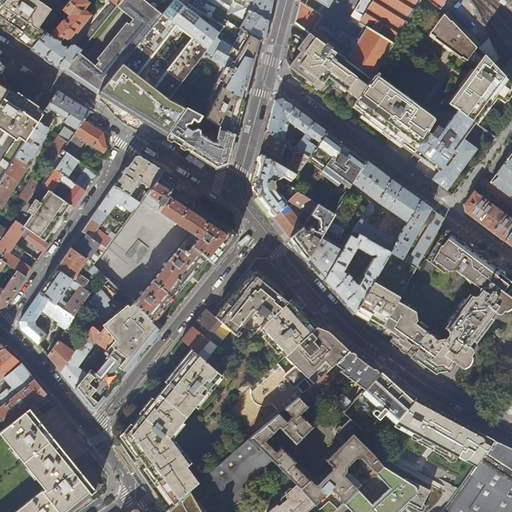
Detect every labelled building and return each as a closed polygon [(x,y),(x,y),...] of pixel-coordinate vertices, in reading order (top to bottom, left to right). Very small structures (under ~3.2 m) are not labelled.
[(33,46),(45,32),(58,15),(36,0),(4,0),(0,6),(0,23),(13,32),(33,46)] [(50,36),(45,32),(33,46),(31,49),(48,61),(64,71),(78,54),(110,14),(105,10),(76,45),(78,50),(73,46),(63,49),(67,44),(68,40),(69,40),(74,35),(75,36),(81,29),(79,28),(83,23),(85,24),(90,17),(83,11),(87,5),(87,3),(83,0),(70,0),(62,10),(69,16),(64,22),(63,20),(50,36)] [(161,14),(143,0),(132,14),(97,59),(99,61),(95,66),(88,62),(75,79),(97,94),(161,14)] [(216,22),(180,0),(172,0),(161,14),(97,94),(98,95),(100,93),(106,100),(108,98),(115,105),(116,103),(123,110),(124,108),(131,115),(133,114),(140,120),(141,119),(148,125),(168,99),(190,70),(202,55),(224,26),(216,22)] [(121,0),(119,3),(126,9),(133,0),(121,0)] [(132,14),(143,0),(133,0),(126,9),(132,14)] [(271,0),(231,0),(233,1),(268,21),(270,10),(272,1),(271,0)] [(373,74),(419,0),(363,0),(357,11),(363,16),(359,21),(367,26),(352,51),(346,47),(346,46),(315,25),(322,14),(300,2),(298,10),(295,22),(309,32),(371,78),(373,74)] [(428,0),(440,9),(445,0),(428,0)] [(266,33),(268,21),(233,1),(227,10),(232,13),(243,20),(239,28),(259,40),(264,42),(266,33)] [(511,84),(505,77),(477,47),(451,20),(444,13),(430,32),(436,36),(435,37),(461,56),(462,55),(476,66),(449,103),(458,109),(474,122),(496,93),(506,101),(511,92),(511,84)] [(220,17),(216,22),(224,26),(227,22),(220,17)] [(453,18),(451,20),(477,47),(479,45),(453,18)] [(256,52),(259,40),(239,28),(228,21),(227,22),(224,26),(202,55),(222,67),(215,83),(243,99),(248,82),(256,52)] [(353,104),(371,78),(309,32),(304,40),(296,34),(291,36),(288,49),(286,58),(292,76),(326,101),(345,115),(353,104)] [(69,75),(83,58),(78,54),(64,71),(69,75)] [(88,62),(83,58),(69,75),(72,77),(75,79),(88,62)] [(215,83),(190,70),(168,99),(186,108),(201,116),(209,120),(234,134),(239,117),(243,99),(215,83)] [(435,119),(373,74),(371,78),(353,104),(416,150),(427,131),(435,119)] [(52,100),(42,114),(25,141),(10,165),(7,170),(0,181),(0,237),(1,238),(2,237),(7,230),(0,225),(0,208),(1,209),(28,165),(25,163),(29,158),(30,159),(46,135),(45,134),(53,121),(45,116),(50,109),(65,118),(63,121),(77,130),(84,120),(83,120),(90,110),(73,100),(58,90),(52,100)] [(8,91),(0,103),(0,129),(16,140),(18,137),(25,141),(42,114),(36,110),(38,107),(16,92),(14,95),(8,91)] [(270,119),(266,134),(282,141),(287,121),(304,134),(293,148),(307,157),(308,155),(326,131),(307,117),(282,98),(275,101),(270,119)] [(166,137),(186,108),(168,99),(148,125),(166,137)] [(198,122),(201,116),(186,108),(166,137),(178,144),(189,151),(200,134),(200,130),(196,128),(192,129),(191,130),(186,128),(186,125),(191,124),(193,121),(196,123),(198,122)] [(477,149),(463,138),(474,122),(458,109),(439,135),(436,133),(440,127),(437,125),(431,134),(427,131),(416,150),(440,168),(431,180),(437,184),(446,191),(453,181),(465,165),(477,149)] [(84,120),(77,130),(73,134),(62,150),(66,153),(72,157),(84,141),(103,152),(106,148),(103,132),(94,127),(84,120)] [(227,162),(231,149),(234,134),(209,120),(200,134),(189,151),(216,167),(227,162)] [(55,159),(62,150),(73,134),(64,128),(42,157),(52,164),(55,159)] [(346,146),(326,131),(308,155),(321,164),(326,156),(348,172),(343,181),(350,186),(352,183),(365,161),(346,146)] [(284,142),(282,141),(266,134),(263,143),(262,149),(297,170),(307,157),(293,148),(284,142)] [(511,151),(489,183),(509,197),(511,193),(511,151)] [(77,161),(72,157),(66,153),(60,162),(55,159),(52,164),(51,165),(66,177),(77,161)] [(282,178),(288,182),(294,174),(261,153),(258,163),(253,182),(254,187),(255,194),(273,216),(286,203),(285,203),(286,201),(284,198),(287,196),(283,190),(280,193),(277,190),(275,190),(274,191),(274,190),(274,189),(273,183),(274,180),(276,181),(282,178)] [(123,172),(113,186),(129,196),(139,181),(150,188),(163,170),(149,161),(140,156),(133,158),(123,172)] [(348,172),(326,156),(321,164),(323,166),(320,170),(338,183),(341,179),(343,181),(348,172)] [(0,161),(0,166),(7,170),(10,165),(2,159),(0,161)] [(367,223),(376,207),(376,205),(370,201),(353,230),(389,252),(415,268),(429,244),(436,232),(444,219),(438,214),(416,198),(381,172),(365,161),(352,183),(407,221),(395,240),(367,223)] [(47,171),(51,174),(48,178),(44,175),(39,183),(70,205),(74,207),(78,201),(85,192),(70,180),(66,177),(51,165),(47,171)] [(71,178),(70,180),(85,192),(89,185),(97,175),(86,167),(76,181),(71,178)] [(163,170),(150,188),(147,193),(145,195),(161,206),(157,211),(193,236),(194,235),(198,237),(197,241),(188,252),(185,251),(184,253),(178,249),(133,303),(142,312),(153,323),(205,258),(213,264),(237,236),(236,231),(172,188),(178,179),(170,174),(163,170)] [(511,209),(511,199),(509,197),(489,183),(483,178),(472,193),(463,205),(465,212),(479,222),(504,241),(511,229),(511,219),(479,195),(484,189),(511,209)] [(26,202),(33,190),(38,184),(31,179),(19,197),(26,202)] [(39,183),(38,184),(33,190),(43,197),(39,202),(34,199),(28,209),(23,206),(14,220),(44,241),(47,237),(70,205),(39,183)] [(129,196),(113,186),(108,194),(98,208),(123,225),(139,203),(135,200),(129,196)] [(292,198),(298,193),(290,189),(286,191),(292,198)] [(139,203),(145,195),(147,193),(143,190),(135,200),(139,203)] [(311,215),(318,204),(298,193),(292,198),(286,203),(273,216),(285,232),(289,238),(303,227),(311,215)] [(334,214),(318,204),(311,215),(313,217),(317,219),(318,222),(318,223),(319,226),(316,231),(315,229),(310,226),(309,229),(305,230),(303,227),(289,238),(297,248),(307,260),(309,257),(326,228),(334,214)] [(123,225),(98,208),(89,220),(82,231),(86,234),(106,249),(123,225)] [(14,220),(7,230),(2,237),(13,245),(16,246),(18,244),(16,242),(21,235),(26,238),(26,239),(43,251),(48,244),(44,241),(14,220)] [(324,280),(347,240),(326,228),(309,257),(312,259),(309,263),(313,268),(324,280)] [(354,313),(372,282),(389,252),(353,230),(347,240),(324,280),(337,295),(354,313)] [(438,245),(444,237),(436,232),(429,244),(434,248),(435,248),(438,250),(440,246),(438,245)] [(493,263),(480,253),(477,256),(472,252),(474,249),(463,241),(453,233),(446,235),(444,237),(438,245),(440,246),(438,250),(435,248),(434,248),(428,256),(431,259),(429,263),(442,272),(454,270),(459,274),(463,270),(466,272),(462,276),(479,288),(479,293),(477,297),(473,297),(471,296),(470,297),(492,312),(493,312),(495,310),(496,310),(498,309),(500,307),(501,308),(509,296),(508,295),(511,288),(511,279),(511,276),(493,263)] [(95,264),(106,249),(86,234),(80,243),(75,251),(95,264)] [(2,237),(1,238),(0,239),(0,258),(6,263),(16,270),(26,277),(29,272),(31,269),(7,253),(13,245),(2,237)] [(95,264),(75,251),(70,248),(63,257),(56,268),(84,287),(89,280),(77,272),(84,262),(86,264),(85,266),(90,269),(87,273),(102,286),(109,279),(94,265),(95,264)] [(257,258),(211,314),(229,330),(243,343),(259,328),(296,294),(285,281),(277,271),(267,258),(257,258)] [(91,293),(84,288),(84,287),(56,268),(47,281),(39,293),(74,317),(77,313),(91,293)] [(15,292),(26,277),(16,270),(3,290),(0,287),(0,307),(5,306),(15,292)] [(396,301),(398,297),(372,282),(354,313),(363,320),(366,323),(371,317),(382,326),(386,318),(396,301)] [(122,377),(144,350),(137,345),(125,330),(142,312),(133,303),(130,306),(127,304),(121,309),(120,308),(116,312),(117,312),(113,315),(104,305),(108,298),(99,290),(85,306),(104,328),(114,340),(106,349),(86,373),(74,388),(77,392),(84,401),(91,409),(96,409),(103,400),(122,377)] [(74,317),(39,293),(28,308),(19,321),(20,329),(38,344),(46,335),(35,325),(36,320),(43,310),(59,321),(58,322),(67,328),(74,317)] [(296,294),(259,328),(285,356),(314,329),(299,312),(306,305),(296,294)] [(506,312),(511,303),(511,298),(509,296),(501,308),(504,310),(506,312)] [(492,312),(470,297),(467,301),(481,311),(483,312),(491,318),(496,312),(498,309),(496,310),(495,310),(493,312),(492,312)] [(491,318),(483,312),(482,314),(480,312),(481,311),(467,301),(464,298),(463,300),(458,307),(457,307),(454,312),(454,313),(448,320),(447,321),(450,324),(474,341),(476,343),(479,338),(480,336),(481,333),(482,331),(484,329),(485,327),(487,326),(488,325),(490,324),(493,320),(491,318)] [(430,343),(436,335),(435,331),(432,332),(417,321),(413,309),(405,303),(403,303),(402,304),(396,301),(386,318),(395,323),(388,334),(393,338),(392,339),(393,340),(394,341),(394,342),(394,343),(394,344),(407,354),(409,352),(412,354),(410,357),(419,363),(432,372),(437,375),(438,373),(450,371),(456,364),(458,366),(467,354),(466,353),(466,352),(467,351),(467,350),(468,349),(468,346),(469,344),(447,327),(446,329),(448,330),(449,335),(446,339),(442,339),(439,337),(433,345),(430,343)] [(229,330),(211,314),(206,309),(187,332),(181,340),(193,351),(214,370),(220,364),(214,358),(217,355),(213,351),(229,330)] [(77,313),(74,317),(67,328),(66,328),(74,334),(85,319),(77,313)] [(388,334),(395,323),(386,318),(382,326),(378,333),(388,340),(394,344),(394,343),(394,342),(394,341),(393,340),(392,339),(393,338),(388,334)] [(474,341),(450,324),(447,327),(469,344),(468,346),(468,349),(467,350),(467,351),(469,348),(474,341)] [(479,338),(490,324),(488,325),(487,326),(485,327),(484,329),(482,331),(481,333),(480,336),(479,338)] [(106,349),(114,340),(104,328),(99,331),(92,326),(74,351),(60,371),(69,382),(74,388),(86,373),(77,367),(92,347),(92,343),(94,341),(106,349)] [(303,393),(296,385),(304,378),(311,386),(325,373),(335,364),(349,349),(341,340),(336,340),(331,335),(330,332),(329,331),(324,329),(316,327),(314,329),(285,356),(295,368),(286,375),(276,363),(252,385),(249,388),(251,391),(250,393),(250,398),(251,400),(253,402),(254,403),(256,404),(259,406),(263,406),(269,405),(272,403),(280,413),(284,409),(297,398),(301,395),(303,393)] [(52,361),(60,371),(74,351),(67,346),(74,337),(65,331),(47,356),(52,361)] [(433,345),(439,337),(436,335),(430,343),(433,345)] [(13,355),(3,347),(0,349),(0,380),(21,363),(13,355)] [(358,384),(365,389),(380,373),(381,372),(374,367),(362,358),(349,349),(335,364),(341,369),(340,371),(352,380),(358,384)] [(219,374),(214,370),(193,351),(124,436),(174,505),(198,484),(188,464),(190,463),(168,438),(219,374)] [(464,370),(473,358),(470,356),(467,354),(458,366),(464,370)] [(27,370),(21,363),(0,380),(0,406),(34,379),(27,370)] [(301,395),(311,407),(341,378),(337,375),(334,377),(331,374),(328,377),(325,373),(311,386),(303,393),(301,395)] [(416,398),(413,395),(409,395),(407,393),(406,392),(402,392),(388,379),(380,373),(365,389),(361,393),(376,407),(372,412),(372,414),(378,420),(383,414),(394,425),(395,424),(416,398)] [(511,376),(511,378),(511,379),(511,397),(508,402),(502,410),(511,414),(511,376)] [(40,386),(34,379),(0,406),(0,432),(36,403),(46,394),(40,386)] [(249,388),(252,385),(247,380),(237,389),(243,393),(249,388)] [(508,402),(511,397),(511,383),(502,398),(508,402)] [(337,406),(344,412),(353,402),(347,396),(342,391),(332,401),(337,406)] [(249,438),(269,458),(296,485),(315,504),(318,501),(318,499),(321,495),(324,495),(330,488),(339,497),(339,500),(343,503),(357,489),(343,475),(346,472),(346,467),(356,458),(361,458),(374,473),(375,472),(382,466),(371,453),(353,436),(360,428),(349,419),(341,428),(339,426),(335,431),(345,441),(325,461),(333,469),(317,485),(314,485),(294,465),(296,462),(280,447),(276,451),(266,441),(279,427),(296,444),(312,426),(310,424),(300,415),(306,407),(297,398),(284,409),(292,417),(288,420),(280,413),(249,438)] [(431,406),(416,398),(395,424),(415,435),(414,437),(446,454),(452,461),(452,463),(453,463),(454,464),(456,465),(457,464),(458,464),(459,463),(461,459),(475,466),(494,440),(476,430),(431,406)] [(44,414),(36,403),(0,432),(0,511),(63,511),(83,496),(85,499),(99,487),(91,478),(87,481),(72,462),(88,449),(82,442),(70,427),(58,412),(53,407),(44,414)] [(223,502),(269,458),(249,438),(198,484),(174,505),(167,511),(201,511),(198,506),(213,492),(223,502)] [(511,511),(511,448),(494,440),(475,466),(442,511),(511,511)] [(396,511),(405,503),(420,511),(422,511),(424,509),(425,508),(425,507),(424,505),(423,503),(429,490),(405,478),(405,479),(382,466),(375,472),(389,488),(372,504),(357,489),(343,503),(351,511),(396,511)] [(303,511),(315,504),(296,485),(286,494),(287,496),(285,497),(287,499),(278,507),(277,505),(268,511),(303,511)]
